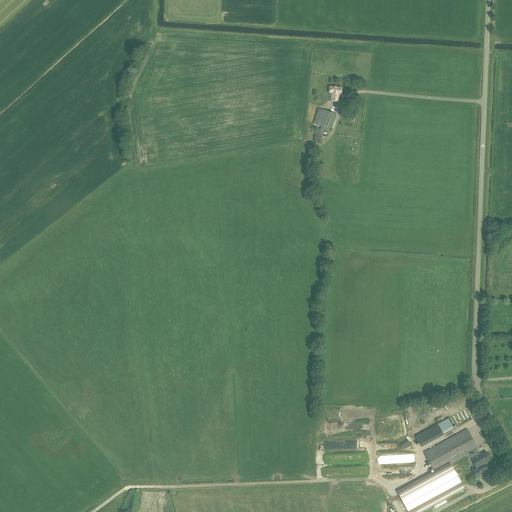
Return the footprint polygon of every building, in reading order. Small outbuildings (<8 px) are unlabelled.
[(342,94),(342,87),(329,87),(329,93),(330,93),(329,102),(341,102),(341,94),(342,94)] [(337,114),(319,109),(314,123),(321,125),(320,129),(323,130),(325,130),(326,127),(332,129),(337,114)] [(416,437),(420,445),(443,432),(445,434),(455,429),(450,419),(416,437)] [(383,435),(402,434),(401,422),(382,423),(383,435)] [(467,429),(424,453),(434,472),(476,449),(478,448),(467,429)] [(402,450),(411,445),(408,440),(399,445),(402,450)] [(476,449),(469,453),(471,458),(473,457),(474,458),(472,459),(477,468),(491,461),(486,452),(480,455),(476,449)] [(426,511),(466,491),(451,464),(398,493),(407,511),(426,511)] [(486,464),(473,471),(477,480),(490,472),(486,464)]
